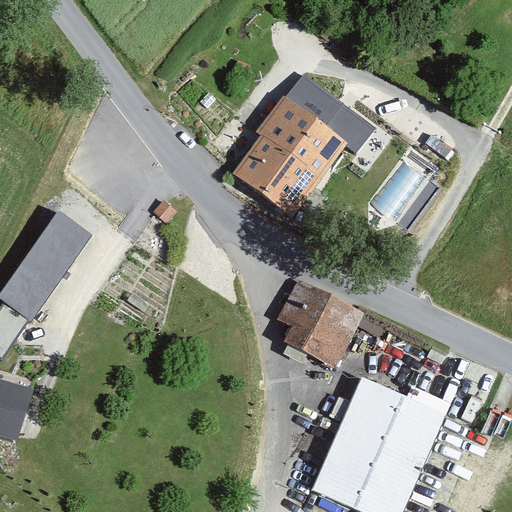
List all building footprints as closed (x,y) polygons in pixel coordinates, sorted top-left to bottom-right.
[(340,146),(277,105),(224,185),(286,226),(340,146)] [(84,241),(46,218),(0,294),(0,311),(30,330),(84,241)] [(362,317),(295,286),(275,325),(286,331),(277,350),(334,377),(362,317)] [(403,511),(445,417),(358,379),(309,492),(354,511),(403,511)] [(23,397),(0,390),(0,446),(7,449),(23,397)]
